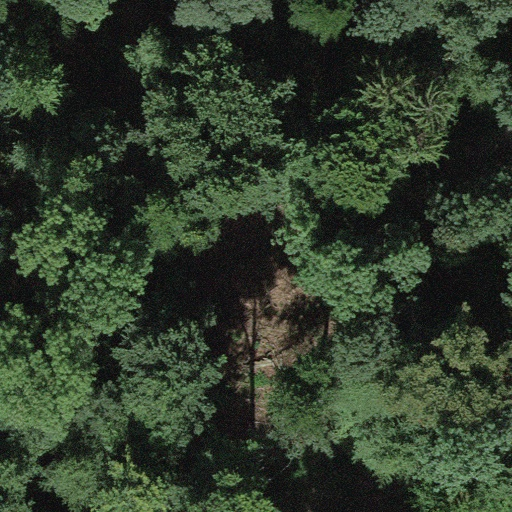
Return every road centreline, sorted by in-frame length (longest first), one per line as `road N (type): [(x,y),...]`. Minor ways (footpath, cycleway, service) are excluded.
road 1 (track): [(3,328),(404,191),(511,142)]
road 2 (track): [(352,511),(511,425)]
